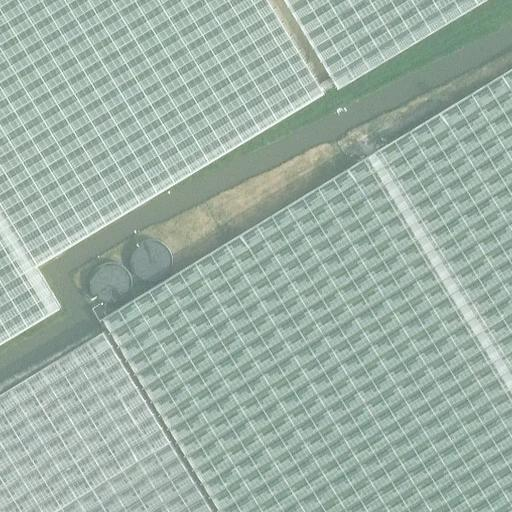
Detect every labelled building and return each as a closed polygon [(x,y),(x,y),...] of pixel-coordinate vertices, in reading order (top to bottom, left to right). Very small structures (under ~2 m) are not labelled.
[(0,0),(0,343),(60,307),(35,265),(143,201),(324,93),(268,0),(0,0)] [(284,0),(336,86),(481,0),(284,0)] [(221,511),(511,511),(511,67),(103,317),(221,511)] [(174,264),(174,257),(172,251),(169,245),(163,241),(157,239),(150,239),(144,242),(138,246),(135,251),(133,258),(134,265),(137,271),(141,276),(147,279),(154,280),(161,279),(167,275),(171,270),(174,264)] [(95,271),(92,277),(91,284),(92,291),(96,297),(101,302),(108,304),(114,304),(121,302),(126,298),(130,293),(132,287),(132,281),(130,274),(126,269),(121,265),(115,263),(107,263),(101,266),(95,271)] [(212,511),(103,332),(0,394),(0,511),(212,511)]
